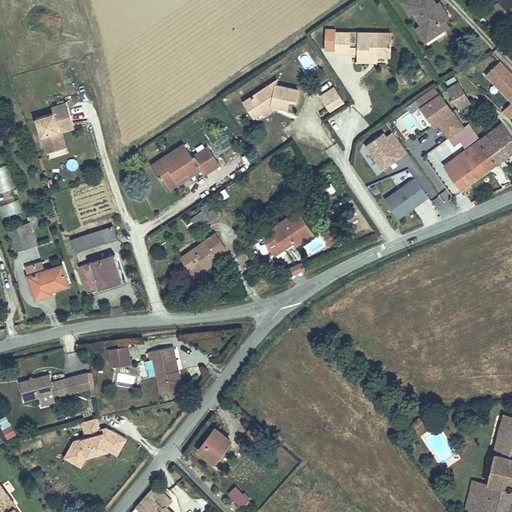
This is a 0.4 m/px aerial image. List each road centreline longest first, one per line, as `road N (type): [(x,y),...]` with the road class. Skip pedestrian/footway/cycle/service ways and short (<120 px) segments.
road 1 (residential): [(0,347),(281,299)]
road 2 (unclassified): [(117,511),(281,299)]
road 3 (residential): [(281,299),(511,197)]
